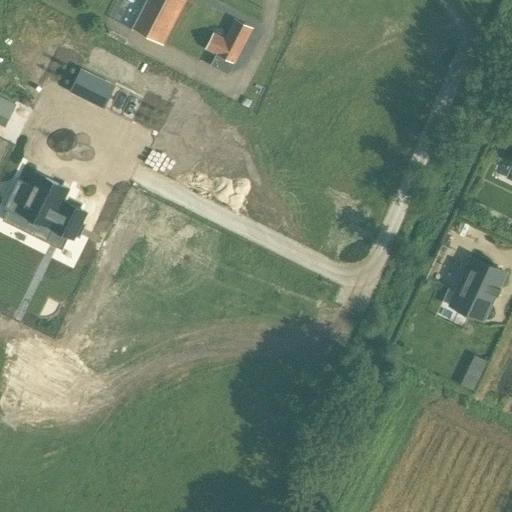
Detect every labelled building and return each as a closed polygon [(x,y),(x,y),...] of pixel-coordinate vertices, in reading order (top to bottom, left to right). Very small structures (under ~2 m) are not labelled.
[(163,43),(185,0),(145,0),(132,26),(163,43)] [(211,65),(228,73),(251,28),(236,19),(225,40),(213,34),(206,48),(217,54),(211,65)] [(114,85),(81,69),(70,91),(103,108),(114,85)] [(0,126),(5,130),(16,109),(0,100),(0,126)] [(12,213),(7,222),(64,250),(69,238),(75,241),(88,214),(66,203),(71,191),(41,175),(34,189),(21,182),(7,211),(12,213)] [(511,263),(482,250),(461,296),(491,310),(511,263)] [(474,355),(470,364),(483,370),(488,361),(474,355)]
